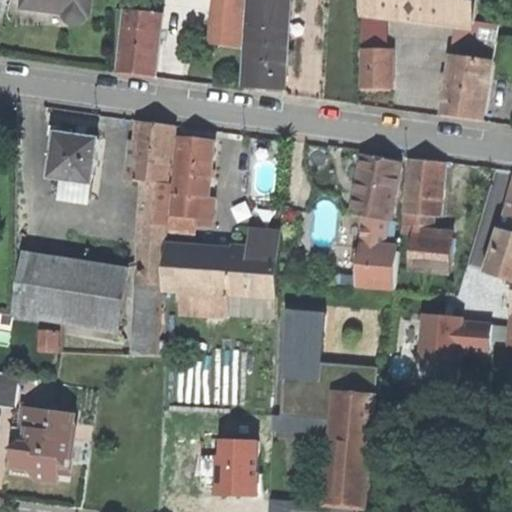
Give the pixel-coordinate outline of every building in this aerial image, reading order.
[(87,16),(89,16),(90,0),(26,0),(25,8),(47,11),(67,14),(68,17),(69,21),(73,24),(74,24),(77,25),(78,24),(81,24),(84,22),(87,19),(87,16)] [(243,40),(245,0),(218,0),(215,36),(243,40)] [(251,0),(247,86),(275,88),(285,89),(290,0),(251,0)] [(388,12),(458,21),(476,24),(479,0),(363,0),(362,8),(388,12)] [(389,49),(388,12),(362,8),(363,49),(385,49),(389,49)] [(147,73),(158,75),(163,14),(128,10),(121,70),(147,73)] [(453,56),(492,61),(495,37),(497,26),(476,24),(458,21),(453,56)] [(363,89),(386,89),(385,49),(363,49),(363,89)] [(393,49),(389,49),(385,49),(386,89),(393,89),(393,49)] [(492,61),(453,56),(451,74),(448,90),(445,114),(471,118),(484,119),(489,79),(492,61)] [(441,89),(448,90),(451,74),(444,73),(441,89)] [(139,137),(133,178),(169,183),(177,127),(141,122),(139,137)] [(92,190),(93,182),(94,182),(100,138),(81,136),(58,132),(52,176),(75,179),(75,187),(92,190)] [(172,227),(193,228),(195,195),(210,196),(215,141),(204,140),(181,138),(176,193),(172,227)] [(388,219),(391,220),(401,163),(365,156),(361,176),(354,213),(367,215),(388,219)] [(408,212),(435,215),(440,216),(444,175),(446,164),(413,161),(408,212)] [(139,291),(163,292),(165,289),(167,258),(167,248),(171,188),(153,186),(152,199),(145,199),(137,291),(139,291)] [(406,234),(415,235),(416,233),(433,235),(435,215),(408,212),(406,234)] [(367,215),(364,249),(386,251),(388,219),(367,215)] [(486,272),(511,281),(511,229),(505,228),(500,227),(486,272)] [(238,254),(212,252),(210,292),(208,316),(229,318),(229,311),(277,314),(278,302),(278,297),(277,297),(280,258),(282,258),(284,233),(255,231),(252,255),(238,254)] [(416,233),(415,235),(412,270),(445,273),(449,237),(433,235),(416,233)] [(167,248),(167,258),(165,289),(181,290),(180,315),(208,316),(210,292),(212,252),(167,248)] [(364,249),(362,248),(359,270),(358,286),(396,288),(400,252),(386,251),(364,249)] [(28,253),(21,315),(63,322),(121,331),(127,268),(28,253)] [(160,342),(163,292),(139,291),(135,340),(160,342)] [(288,310),(284,379),(322,381),(323,362),(327,313),(288,310)] [(445,316),(426,315),(422,359),(461,362),(462,351),(491,353),(492,342),(493,325),(464,323),(464,317),(455,317),(453,319),(445,319),(445,316)] [(40,350),(58,350),(58,330),(40,330),(40,350)] [(322,381),(284,379),(283,415),(283,416),(304,417),(303,428),(317,428),(318,419),(342,421),(341,436),(336,481),(334,504),(355,506),(367,507),(378,383),(380,367),(323,362),(322,381)] [(0,404),(17,407),(22,376),(0,372),(0,404)] [(18,454),(36,477),(72,482),(75,457),(74,457),(68,456),(73,427),(75,415),(54,412),(55,409),(47,407),(42,410),(28,409),(24,435),(10,444),(18,454)] [(331,481),(336,481),(341,436),(342,421),(318,419),(317,428),(303,428),(304,417),(283,416),(283,415),(275,414),(274,430),(285,431),(310,434),(336,436),(331,481)] [(78,434),(73,427),(68,456),(74,457),(78,434)] [(11,473),(36,477),(18,454),(14,454),(13,462),(11,473)] [(325,511),(354,511),(355,506),(334,504),(284,500),(271,499),(270,511),(290,511),(290,509),(325,511)]
